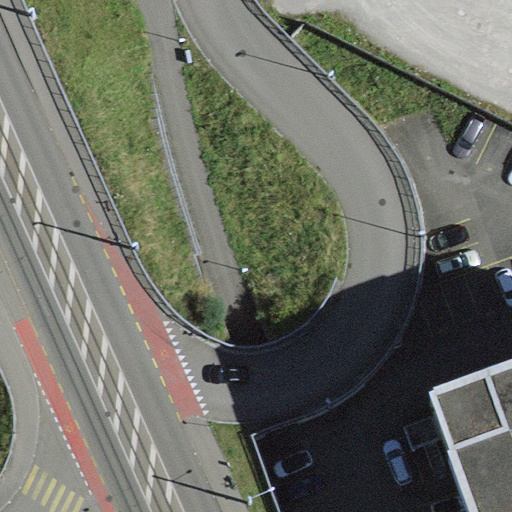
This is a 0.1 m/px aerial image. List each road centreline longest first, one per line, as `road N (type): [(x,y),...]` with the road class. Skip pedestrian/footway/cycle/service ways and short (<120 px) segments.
road 1 (secondary): [(210,0),(359,161),(378,209),(380,263),(366,308),(331,351),(281,379),(100,371)]
road 2 (secondary): [(100,371),(0,154)]
road 3 (secondary): [(100,371),(76,453),(35,511)]
road 4 (secondary): [(161,511),(100,371)]
